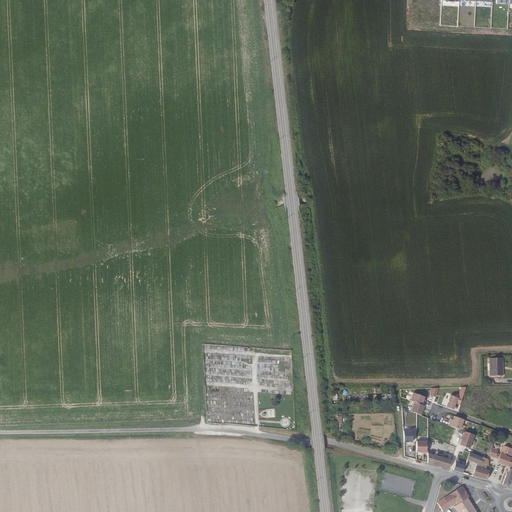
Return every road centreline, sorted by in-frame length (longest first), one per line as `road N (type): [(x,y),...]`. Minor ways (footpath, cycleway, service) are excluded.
road 1 (unclassified): [(176,429),(325,441),(438,471)]
road 2 (track): [(0,432),(176,429)]
